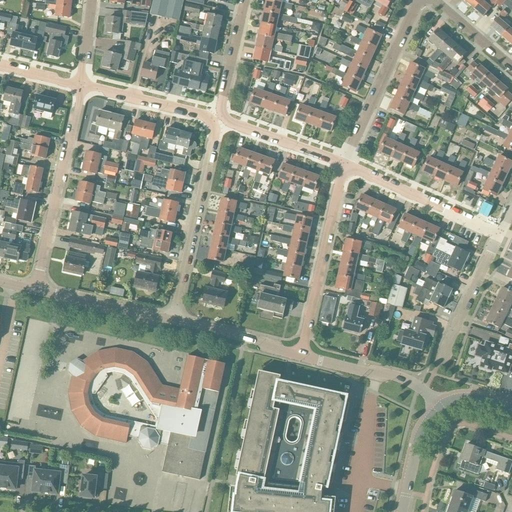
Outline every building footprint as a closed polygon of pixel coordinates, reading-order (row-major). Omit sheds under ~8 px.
[(153,0),(150,15),(179,21),(183,0),(153,0)] [(281,3),(269,0),(266,0),(264,12),(279,15),(281,6),(283,7),(282,9),(291,11),(293,5),(281,3)] [(391,0),(374,0),(374,1),(383,6),(378,14),(383,17),(388,8),(387,8),(391,0)] [(505,0),(491,0),(487,5),(481,0),(478,0),(472,8),(483,17),(491,8),(491,9),(496,3),(500,7),(505,0)] [(511,2),(509,0),(506,0),(503,4),(511,11),(511,2)] [(343,1),(338,9),(344,12),(348,3),(343,1)] [(349,2),(348,3),(344,12),(350,15),(356,5),(349,2)] [(36,10),(45,11),(46,5),(34,3),(33,8),(36,8),(36,10)] [(184,11),(199,15),(201,7),(186,4),(184,11)] [(49,5),(49,9),(56,10),(55,16),(60,17),(70,18),(71,7),(49,5)] [(490,27),(501,37),(509,28),(502,21),(508,14),(504,10),(497,18),(498,18),(490,27)] [(108,18),(106,33),(107,33),(111,33),(113,34),(118,34),(121,34),(123,34),(124,25),(119,25),(119,23),(133,25),(133,24),(139,25),(145,26),(148,14),(141,13),(134,12),(133,12),(124,11),(122,20),(108,18)] [(264,12),(261,24),(276,27),(278,18),(280,18),(280,21),(289,23),(290,18),(279,15),(264,12)] [(0,22),(0,20),(10,23),(12,17),(0,13),(0,22)] [(207,21),(205,27),(219,30),(222,18),(205,14),(204,21),(207,21)] [(354,18),(344,14),(341,20),(351,25),(354,18)] [(367,14),(363,22),(368,25),(372,17),(367,14)] [(10,47),(22,49),(25,36),(20,35),(22,27),(16,25),(17,18),(12,17),(10,23),(8,32),(13,33),(10,47)] [(377,22),(374,27),(382,31),(385,26),(377,22)] [(47,55),(58,58),(61,44),(66,46),(68,38),(64,37),(66,28),(47,23),(47,24),(45,31),(45,32),(58,35),(57,42),(51,41),(47,55)] [(312,26),(311,30),(319,32),(320,24),(313,23),(312,26)] [(216,42),(219,30),(205,27),(192,24),(191,29),(202,32),(202,33),(204,33),(203,39),(216,42)] [(275,33),(276,27),(261,24),(259,36),(273,39),(291,43),(292,37),(286,35),(285,36),(275,33)] [(358,39),(376,48),(381,36),(367,30),(357,26),(355,31),(365,35),(363,41),(358,39)] [(511,30),(509,28),(501,37),(511,45),(511,30)] [(25,36),(22,49),(34,52),(37,39),(39,31),(33,29),(31,37),(25,36)] [(429,40),(436,47),(438,48),(447,38),(438,30),(429,40)] [(214,54),(216,42),(203,39),(187,35),(185,42),(201,45),(200,51),(214,54)] [(259,36),(256,48),(271,51),(282,54),(283,49),(274,47),(273,48),(271,48),(273,39),(259,36)] [(321,37),(318,45),(325,47),(328,40),(321,37)] [(371,59),(376,48),(358,39),(358,40),(352,37),(350,42),(360,47),(357,52),(357,53),(371,59)] [(429,59),(432,61),(433,62),(434,61),(434,62),(443,52),(448,57),(457,46),(447,38),(438,48),(439,49),(429,59)] [(142,45),(127,41),(123,57),(106,52),(102,67),(111,69),(110,70),(116,72),(116,71),(117,71),(120,59),(133,62),(136,50),(140,51),(142,45)] [(366,70),(371,59),(357,53),(357,52),(342,45),(339,52),(354,60),(352,64),(366,70)] [(300,46),(298,56),(308,58),(310,48),(300,46)] [(466,54),(457,46),(448,57),(437,69),(441,71),(442,70),(443,70),(452,60),(457,65),(466,54)] [(277,68),(283,70),(293,72),(295,66),(291,65),(292,63),(285,62),(285,61),(269,57),(271,51),(256,48),(253,60),(268,63),(278,65),(277,68)] [(414,56),(419,58),(422,52),(417,49),(414,56)] [(170,54),(158,51),(155,50),(152,65),(144,63),(141,77),(155,80),(159,67),(166,69),(170,54)] [(171,61),(178,63),(180,53),(179,53),(173,52),(171,61)] [(179,86),(188,88),(196,57),(189,55),(186,65),(189,66),(188,73),(182,72),(179,86)] [(196,57),(188,88),(198,91),(198,90),(206,92),(209,77),(201,75),(201,76),(200,76),(202,65),(207,66),(208,60),(196,57)] [(305,67),(307,60),(297,58),(296,65),(305,67)] [(361,81),(366,70),(352,64),(342,60),(340,65),(350,69),(347,74),(347,75),(361,81)] [(436,62),(432,66),(436,70),(440,65),(436,62)] [(471,73),(477,78),(475,81),(479,84),(481,82),(489,73),(479,65),(478,66),(473,62),(467,69),(471,73)] [(411,63),(406,75),(420,81),(422,76),(433,80),(435,75),(425,70),(420,68),(411,63)] [(342,86),(347,89),(356,93),(361,81),(347,75),(347,74),(333,68),(331,74),(335,76),(345,80),(342,86)] [(454,68),(449,73),(454,77),(459,72),(454,68)] [(274,71),(272,78),(279,80),(281,73),(274,71)] [(452,77),(440,71),(437,78),(449,83),(452,77)] [(489,73),(481,82),(486,86),(487,87),(490,90),(491,90),(498,82),(489,73)] [(287,74),(283,84),(293,88),(296,77),(287,74)] [(417,87),(427,91),(431,93),(434,87),(420,81),(406,75),(400,86),(414,92),(417,87)] [(456,79),(450,85),(456,90),(462,84),(456,79)] [(491,90),(490,90),(488,93),(493,98),(496,94),(500,98),(497,101),(505,108),(511,99),(511,96),(507,92),(508,90),(498,82),(491,90)] [(262,108),(273,112),(282,87),(281,87),(277,98),(271,96),(275,85),(270,83),(267,94),(262,108)] [(409,104),(412,98),(413,95),(415,96),(414,99),(422,102),(425,97),(414,93),(414,92),(400,86),(395,97),(409,104)] [(471,94),(475,89),(471,86),(467,91),(471,94)] [(285,116),(288,107),(290,102),(283,100),(287,89),(282,87),(273,112),(285,116)] [(7,88),(5,98),(4,101),(12,103),(8,117),(12,118),(10,125),(21,128),(24,116),(17,115),(23,92),(7,88)] [(450,88),(448,94),(454,96),(456,90),(450,88)] [(250,104),(262,108),(267,94),(255,89),(250,104)] [(475,89),(471,94),(474,97),(475,98),(477,95),(479,93),(475,89)] [(448,95),(446,101),(452,104),(454,98),(448,95)] [(38,96),(35,106),(34,109),(37,110),(37,112),(42,114),(41,116),(51,119),(52,113),(56,101),(38,96)] [(409,104),(395,97),(390,109),(399,113),(404,115),(407,109),(408,106),(410,107),(409,110),(417,114),(419,109),(409,104)] [(308,105),(313,107),(316,100),(311,98),(308,105)] [(324,98),(322,102),(320,110),(325,111),(328,104),(329,99),(324,98)] [(340,105),(345,108),(349,100),(343,98),(340,105)] [(494,106),(489,102),(485,107),(490,111),(494,106)] [(295,120),(307,124),(312,110),(300,106),(295,120)] [(307,124),(319,128),(324,114),(319,113),(312,110),(307,124)] [(91,131),(89,138),(98,140),(100,135),(99,135),(99,134),(102,135),(106,136),(108,128),(108,129),(112,114),(99,111),(96,126),(95,125),(92,125),(91,131)] [(477,112),(474,118),(481,121),(484,115),(477,112)] [(105,141),(103,148),(121,152),(123,141),(119,140),(121,132),(120,131),(122,127),(124,118),(112,114),(108,129),(115,130),(113,138),(114,139),(113,143),(105,141)] [(324,114),(319,128),(331,132),(333,125),(337,126),(339,119),(330,116),(324,114)] [(30,118),(24,116),(21,128),(28,129),(30,118)] [(511,123),(504,120),(502,119),(498,124),(511,130),(508,136),(511,137),(511,123)] [(379,152),(390,157),(397,144),(386,139),(391,129),(392,129),(395,122),(390,120),(384,134),(379,144),(382,145),(379,152)] [(133,135),(131,143),(134,144),(131,155),(138,156),(139,152),(139,149),(146,123),(136,121),(133,130),(132,135),(133,135)] [(155,125),(146,123),(139,149),(147,151),(149,139),(152,140),(153,135),(155,125)] [(390,157),(402,162),(408,149),(402,146),(406,136),(410,128),(404,126),(401,134),(397,144),(390,157)] [(486,126),(484,130),(496,136),(498,131),(486,126)] [(176,145),(180,132),(167,129),(164,142),(161,141),(159,149),(166,151),(167,143),(176,145)] [(511,151),(511,137),(508,136),(499,131),(496,136),(506,141),(503,147),(511,151)] [(180,132),(176,145),(185,148),(183,155),(189,157),(191,149),(193,150),(195,148),(196,145),(195,143),(190,142),(192,135),(180,132)] [(35,136),(34,139),(28,138),(28,140),(16,138),(15,142),(48,149),(50,140),(35,136)] [(408,149),(402,162),(413,168),(417,158),(419,154),(413,151),(418,141),(413,139),(408,149)] [(463,143),(462,145),(473,150),(473,149),(474,147),(475,145),(464,140),(463,143)] [(46,159),(48,149),(15,142),(9,141),(5,156),(18,158),(20,149),(32,152),(31,156),(46,159)] [(123,141),(121,152),(127,153),(129,143),(123,141)] [(150,146),(147,158),(154,160),(157,148),(150,146)] [(234,163),(243,166),(246,167),(251,153),(239,149),(237,156),(232,155),(230,161),(234,163)] [(422,172),(434,177),(444,153),(440,151),(435,161),(428,158),(422,172)] [(87,152),(84,162),(118,169),(119,165),(107,162),(108,157),(101,156),(101,155),(96,154),(87,152)] [(263,157),(251,153),(246,167),(242,178),(248,179),(251,171),(248,170),(248,168),(257,172),(263,157)] [(445,182),(451,168),(456,158),(451,156),(446,166),(440,163),(445,153),(444,153),(434,177),(445,182)] [(126,163),(124,170),(129,171),(134,172),(135,172),(137,161),(136,160),(137,157),(132,156),(128,155),(126,163)] [(171,164),(173,158),(161,155),(160,161),(171,164)] [(3,163),(2,168),(1,173),(7,174),(8,171),(8,168),(9,165),(16,166),(18,158),(5,156),(3,163)] [(137,161),(135,172),(139,173),(143,174),(144,170),(145,165),(152,167),(154,161),(142,158),(142,157),(139,156),(138,156),(137,160),(137,161)] [(483,163),(507,174),(511,164),(511,162),(499,156),(496,163),(486,158),(483,163)] [(173,157),(173,158),(171,164),(184,168),(186,160),(173,157)] [(274,161),(263,157),(257,172),(258,172),(254,182),(259,184),(262,175),(260,174),(260,172),(269,176),(274,161)] [(457,171),(451,168),(445,182),(456,187),(462,174),(462,173),(467,163),(462,161),(457,171)] [(118,169),(84,162),(82,171),(92,174),(96,175),(97,173),(104,175),(104,171),(117,174),(118,169)] [(488,179),(502,185),(507,174),(483,163),(493,168),(490,174),(480,169),(480,170),(475,167),(474,167),(472,166),(470,171),(474,172),(488,179)] [(28,179),(41,181),(43,170),(31,167),(24,165),(21,177),(28,179)] [(281,192),(287,193),(295,169),(284,165),(279,179),(287,182),(287,184),(284,183),(281,192)] [(156,172),(155,177),(183,184),(185,174),(176,172),(171,171),(162,169),(161,173),(156,172)] [(307,173),(295,169),(287,193),(287,194),(291,183),(299,186),(298,188),(296,187),(293,196),(291,202),(297,204),(299,197),(302,187),(307,173)] [(474,172),(470,171),(463,185),(467,187),(474,190),(477,184),(470,181),(474,172)] [(133,180),(131,188),(141,190),(144,175),(134,173),(133,180)] [(302,187),(318,192),(320,186),(316,184),(319,177),(307,173),(302,187)] [(107,175),(106,182),(115,184),(116,177),(107,175)] [(154,177),(152,186),(166,190),(171,191),(181,193),(183,184),(155,177),(154,177)] [(38,193),(41,181),(28,179),(27,186),(14,183),(12,193),(22,195),(23,190),(38,193)] [(226,179),(224,187),(223,194),(227,195),(229,188),(230,189),(232,180),(226,179)] [(488,179),(486,184),(482,193),(488,196),(490,193),(497,197),(502,185),(488,179)] [(80,182),(78,192),(105,198),(116,200),(117,195),(112,194),(106,192),(106,193),(100,192),(101,187),(94,185),(90,184),(80,182)] [(135,204),(138,191),(132,190),(130,203),(135,204)] [(78,192),(75,202),(85,204),(89,205),(90,202),(104,205),(104,204),(105,198),(78,192)] [(270,193),(267,201),(275,204),(278,196),(270,193)] [(367,214),(373,200),(362,195),(359,202),(355,201),(353,211),(356,211),(357,209),(367,214)] [(150,203),(149,207),(177,214),(179,204),(169,202),(164,201),(157,199),(156,204),(150,203)] [(222,199),(219,211),(234,214),(235,208),(236,206),(238,206),(237,209),(246,211),(247,205),(236,203),(236,202),(222,199)] [(18,210),(34,213),(36,204),(21,200),(18,210)] [(385,205),(373,200),(367,214),(365,217),(363,222),(362,225),(363,225),(361,228),(366,230),(368,226),(367,226),(371,218),(369,217),(370,215),(378,219),(373,229),(374,230),(385,205)] [(114,213),(113,215),(124,217),(126,205),(116,203),(115,208),(114,213)] [(128,204),(127,211),(125,217),(137,220),(140,207),(128,204)] [(396,210),(385,205),(374,230),(378,232),(382,223),(380,222),(381,220),(390,224),(387,230),(392,232),(398,219),(393,217),(396,210)] [(147,207),(145,216),(160,219),(160,220),(165,221),(174,223),(177,214),(149,207),(147,207)] [(31,223),(34,213),(18,210),(16,220),(31,223)] [(219,211),(216,223),(231,226),(233,217),(235,218),(235,221),(243,223),(243,222),(248,223),(249,218),(234,215),(234,214),(219,211)] [(73,212),(71,222),(104,229),(106,219),(88,215),(73,212)] [(295,228),(309,232),(312,219),(297,216),(297,217),(286,214),(285,219),(296,222),(295,228)] [(410,233),(416,219),(405,214),(399,228),(407,232),(406,234),(404,233),(400,241),(406,244),(411,233),(410,233)] [(267,215),(266,222),(272,223),(274,216),(267,215)] [(122,225),(124,218),(114,216),(112,223),(122,225)] [(124,218),(123,223),(130,225),(134,226),(138,227),(139,222),(124,218)] [(428,224),(416,219),(410,233),(411,233),(419,237),(418,239),(416,238),(410,251),(415,253),(422,238),(428,224)] [(71,222),(69,232),(78,234),(83,235),(91,237),(92,235),(102,237),(104,229),(71,222)] [(0,257),(4,258),(12,224),(5,223),(4,229),(2,235),(3,236),(2,239),(0,238),(0,257)] [(123,223),(121,232),(128,233),(130,225),(123,223)] [(216,223),(214,235),(228,239),(230,232),(240,234),(242,229),(231,227),(231,226),(216,223)] [(12,224),(4,258),(18,261),(18,260),(26,261),(29,246),(21,244),(20,246),(14,245),(14,243),(17,233),(16,233),(16,232),(22,233),(23,227),(17,226),(15,225),(12,224)] [(429,265),(431,261),(433,257),(436,249),(441,239),(436,236),(439,230),(428,224),(422,238),(431,242),(425,254),(427,255),(424,262),(429,265)] [(307,244),(309,232),(295,228),(284,226),(282,231),(293,234),(292,240),(307,244)] [(143,238),(170,244),(172,234),(151,229),(150,232),(140,230),(138,237),(142,238),(143,238)] [(121,233),(118,248),(127,250),(129,242),(130,235),(121,233)] [(214,235),(211,247),(225,251),(227,241),(230,242),(229,245),(238,247),(238,246),(246,248),(247,242),(242,241),(238,241),(228,239),(214,235)] [(244,235),(242,241),(247,242),(249,243),(251,236),(244,235)] [(278,250),(304,256),(307,244),(292,240),(271,235),(270,241),(291,245),(289,252),(278,250)] [(258,245),(259,238),(251,237),(250,243),(258,245)] [(118,241),(106,238),(104,246),(117,248),(118,241)] [(168,253),(170,244),(143,238),(142,238),(140,247),(168,253)] [(69,247),(82,250),(81,252),(95,255),(95,254),(103,256),(105,247),(97,245),(71,239),(69,247)] [(447,241),(441,239),(436,249),(452,257),(451,257),(465,263),(469,254),(446,243),(447,241)] [(460,239),(457,245),(466,249),(469,243),(460,239)] [(346,240),(344,252),(358,255),(360,246),(363,247),(362,250),(370,251),(372,246),(361,244),(361,243),(346,240)] [(225,251),(211,247),(208,259),(218,262),(223,263),(225,251)] [(108,248),(103,266),(112,268),(116,250),(108,248)] [(259,248),(257,257),(263,259),(266,250),(259,248)] [(465,263),(451,257),(452,257),(436,249),(433,257),(442,261),(441,263),(447,266),(452,268),(461,272),(465,263)] [(301,268),(304,256),(278,250),(277,255),(288,258),(286,264),(301,268)] [(67,258),(64,272),(82,276),(84,268),(85,262),(86,256),(78,254),(69,252),(68,258),(67,258)] [(359,261),(368,263),(383,266),(384,261),(383,261),(378,260),(358,256),(358,255),(344,252),(341,264),(355,267),(357,258),(360,259),(359,261)] [(155,292),(156,287),(158,277),(156,277),(158,267),(160,268),(161,260),(138,254),(136,263),(146,265),(145,271),(149,272),(148,275),(137,273),(134,287),(155,292)] [(234,270),(253,274),(256,257),(249,256),(245,271),(242,270),(243,267),(235,265),(234,270)] [(263,268),(264,261),(257,259),(256,266),(263,268)] [(431,261),(429,265),(428,268),(438,273),(441,266),(431,261)] [(417,262),(414,268),(425,273),(427,266),(417,262)] [(301,268),(286,264),(282,264),(281,271),(285,272),(284,277),(299,280),(301,268)] [(341,264),(338,276),(364,282),(365,277),(356,275),(356,277),(354,276),(355,267),(341,264)] [(436,278),(438,273),(428,268),(425,273),(436,278)] [(264,271),(263,277),(281,281),(282,275),(264,271)] [(203,303),(206,303),(223,308),(227,293),(216,291),(219,281),(224,283),(225,275),(213,272),(211,280),(212,280),(210,289),(207,289),(203,303)] [(399,287),(402,278),(395,274),(392,284),(387,304),(402,308),(407,289),(399,287)] [(345,295),(354,298),(369,301),(370,296),(362,294),(364,283),(353,281),(353,280),(364,282),(338,276),(335,288),(346,291),(345,295)] [(422,287),(448,299),(452,290),(439,284),(438,284),(426,279),(422,287)] [(261,293),(257,309),(274,313),(273,317),(282,320),(285,309),(285,306),(292,308),(291,311),(292,311),(294,302),(278,298),(275,297),(277,290),(280,291),(281,286),(274,285),(274,288),(265,286),(263,294),(261,293)] [(443,308),(448,299),(422,287),(416,301),(423,304),(425,299),(430,302),(434,304),(443,308)] [(511,293),(502,288),(497,300),(510,306),(511,302),(511,293)] [(325,297),(319,322),(331,325),(337,299),(325,297)] [(497,300),(491,311),(511,320),(505,317),(508,311),(511,313),(511,306),(510,306),(497,300)] [(379,318),(382,305),(372,302),(369,316),(379,318)] [(386,304),(383,317),(392,319),(393,313),(394,306),(386,304)] [(356,319),(359,308),(350,306),(347,317),(343,330),(360,334),(361,328),(362,329),(363,327),(362,327),(363,321),(356,319)] [(511,328),(511,320),(491,311),(486,322),(500,328),(502,324),(511,328)] [(398,336),(397,341),(402,343),(402,345),(421,350),(423,345),(426,346),(429,336),(433,337),(436,327),(432,326),(433,324),(415,318),(411,332),(406,331),(405,332),(399,331),(398,336)] [(478,346),(475,356),(483,358),(480,367),(491,371),(492,369),(508,374),(511,362),(511,345),(510,345),(508,350),(498,346),(497,349),(487,346),(486,348),(478,346)] [(164,441),(169,442),(162,472),(199,480),(225,365),(188,356),(179,393),(160,389),(145,366),(148,364),(148,363),(133,353),(115,349),(98,352),(83,362),(77,359),(70,364),(68,372),(72,377),(69,394),(72,411),(81,427),(96,437),(126,443),(128,436),(134,438),(134,436),(139,437),(138,441),(143,449),(151,451),(158,446),(159,441),(164,442),(164,441)] [(237,477),(240,478),(238,488),(238,489),(236,489),(233,511),(326,511),(328,499),(322,498),(322,497),(323,489),(327,489),(337,443),(347,397),(288,384),(288,386),(279,384),(267,382),(259,380),(237,477)] [(11,441),(10,449),(27,451),(28,443),(11,441)] [(30,445),(29,454),(42,455),(43,447),(30,445)] [(462,461),(459,469),(478,475),(481,467),(480,467),(483,458),(498,463),(495,470),(504,473),(509,475),(511,464),(511,461),(509,460),(466,445),(461,460),(462,461)] [(5,467),(3,488),(7,489),(6,490),(15,491),(17,478),(23,478),(22,480),(23,480),(25,465),(25,461),(18,461),(18,464),(12,463),(6,462),(5,467)] [(47,472),(45,493),(49,493),(48,495),(57,496),(59,483),(67,484),(67,485),(70,466),(60,465),(59,474),(47,472)] [(41,493),(45,493),(47,472),(35,471),(36,467),(29,466),(28,480),(28,479),(34,480),(32,493),(41,494),(41,493)] [(96,474),(96,478),(83,476),(83,483),(81,483),(80,490),(82,491),(81,497),(83,497),(83,499),(92,500),(92,498),(94,498),(95,487),(101,488),(101,489),(103,474),(96,474)] [(482,482),(480,488),(493,492),(495,486),(482,482)] [(455,491),(450,505),(467,511),(472,498),(485,503),(487,495),(466,487),(465,487),(465,488),(468,489),(466,495),(455,491)]
